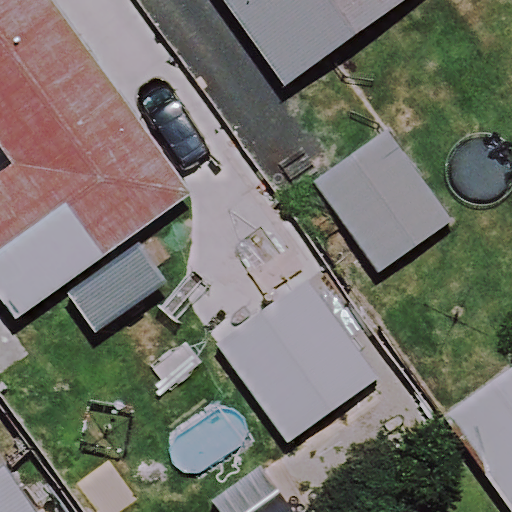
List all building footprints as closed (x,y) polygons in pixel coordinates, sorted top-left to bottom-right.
[(185,206),(48,0),(0,0),(0,154),(10,169),(0,175),(0,308),(9,322),(185,206)] [(211,0),(276,93),(409,0),(211,0)] [(448,223),(381,134),(308,189),(375,278),(448,223)] [(381,380),(312,280),(212,350),(281,449),(381,380)] [(511,374),(446,426),(511,511),(511,374)] [(167,511),(130,454),(65,496),(75,511),(167,511)] [(0,511),(26,511),(0,472),(0,511)]
